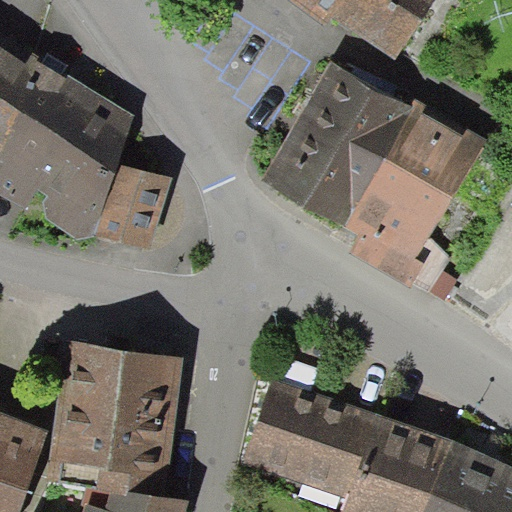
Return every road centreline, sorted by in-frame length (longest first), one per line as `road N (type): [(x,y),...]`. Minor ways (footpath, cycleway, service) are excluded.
road 1 (residential): [(511,390),(267,255)]
road 2 (residential): [(267,255),(129,22)]
road 3 (residential): [(0,262),(124,293),(228,293)]
road 4 (residential): [(228,293),(215,511)]
